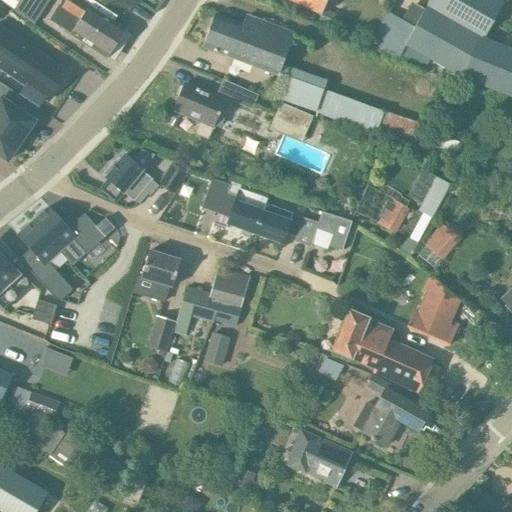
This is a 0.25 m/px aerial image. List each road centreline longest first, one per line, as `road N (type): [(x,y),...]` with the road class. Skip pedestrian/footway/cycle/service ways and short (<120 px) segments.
road 1 (residential): [(329,290),(130,218),(67,188),(48,167)]
road 2 (residential): [(48,167),(147,60),(186,0)]
road 3 (residential): [(424,511),(511,412)]
